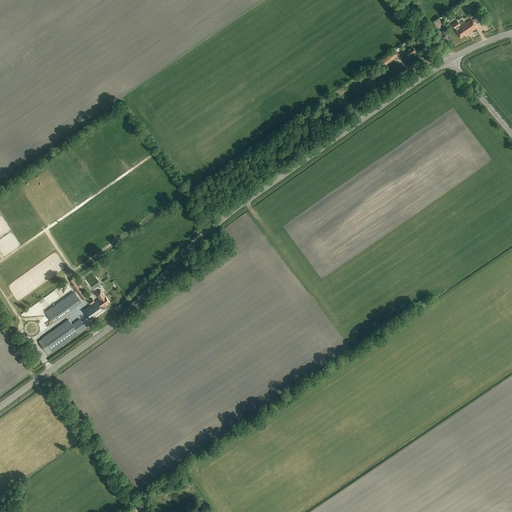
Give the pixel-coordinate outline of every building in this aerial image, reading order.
[(471,20),(459,28),(458,27),(460,25),(457,21),(455,22),(456,22),(453,24),(453,23),(452,24),(456,30),(456,31),(461,38),(477,27),(471,20)] [(411,46),(402,54),(404,58),(404,61),(410,61),(411,57),(410,56),(416,51),(411,46)] [(379,63),(380,65),(382,64),(384,67),(399,54),(395,50),(379,63)] [(391,86),(389,82),(381,88),(383,91),(391,86)] [(73,292),(42,314),(50,325),(81,303),(81,302),(87,298),(86,298),(88,296),(86,294),(84,295),(80,290),(77,292),(80,296),(77,297),(73,292)] [(92,299),(89,301),(91,305),(83,311),(90,320),(105,310),(103,306),(109,302),(101,290),(96,294),(100,300),(99,301),(98,300),(95,302),(92,299)] [(71,322),(75,318),(73,316),(76,314),(73,312),(67,317),(71,322)] [(72,325),(68,320),(43,338),(52,352),(86,328),(80,319),(72,325)] [(31,337),(32,337),(33,337),(34,337),(34,336),(35,336),(36,336),(36,335),(37,335),(37,334),(38,334),(38,333),(39,332),(39,331),(39,330),(39,329),(39,328),(39,327),(38,326),(38,325),(37,324),(36,323),(35,323),(34,322),(33,322),(32,322),(31,322),(30,322),(29,322),(28,323),(27,323),(27,324),(26,324),(26,325),(25,325),(25,326),(24,327),(24,328),(24,329),(24,330),(24,331),(25,332),(25,333),(25,334),(26,334),(26,335),(27,335),(28,336),(29,336),(30,337),(31,337)]
